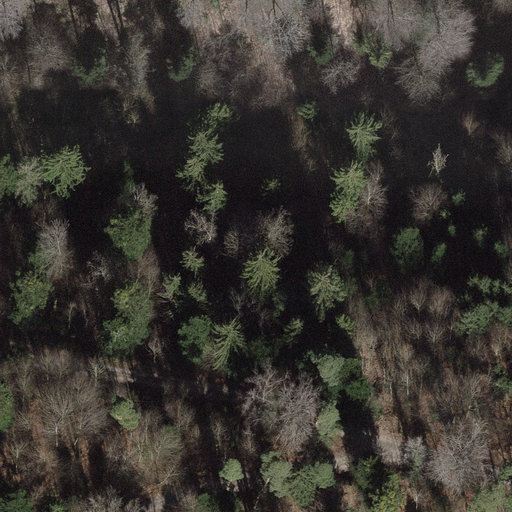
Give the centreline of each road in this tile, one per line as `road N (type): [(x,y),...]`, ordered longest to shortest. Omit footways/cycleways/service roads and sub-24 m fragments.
road 1 (track): [(0,356),(214,390),(459,463)]
road 2 (track): [(134,511),(236,475),(334,463),(459,463)]
